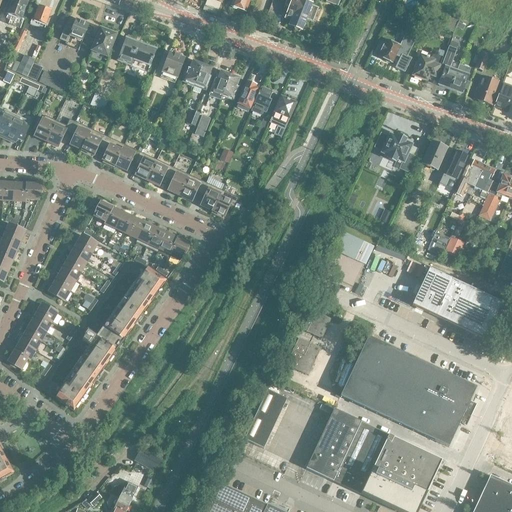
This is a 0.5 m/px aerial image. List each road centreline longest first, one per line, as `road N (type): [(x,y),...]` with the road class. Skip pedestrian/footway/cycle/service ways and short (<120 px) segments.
road 1 (tertiary): [(511,142),(141,0)]
road 2 (residential): [(71,443),(215,238)]
road 3 (unclassified): [(503,384),(315,284)]
road 4 (unclassified): [(71,172),(0,342)]
road 5 (residential): [(71,172),(215,238)]
road 6 (unclassified): [(446,511),(503,384)]
